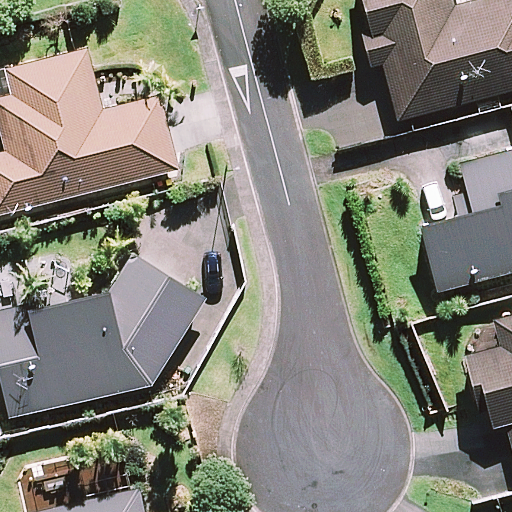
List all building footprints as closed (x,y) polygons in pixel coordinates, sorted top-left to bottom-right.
[(454,0),(366,0),(372,21),(359,25),(370,65),(383,62),(397,115),(511,85),(511,0),(461,0),(455,2),(454,0)] [(103,105),(88,44),(9,64),(15,91),(0,94),(0,118),(7,148),(0,149),(0,209),(177,165),(158,92),(103,105)] [(511,145),(463,158),(474,204),(423,217),(439,284),(511,265),(511,145)] [(207,292),(145,255),(115,281),(32,300),(23,263),(0,268),(0,360),(12,412),(153,379),(207,292)] [(511,311),(496,315),(503,340),(467,349),(486,422),(506,417),(511,440),(511,311)] [(146,511),(140,482),(31,506),(32,511),(146,511)]
